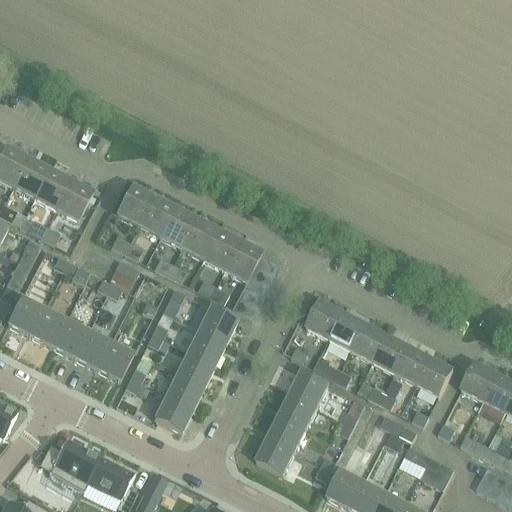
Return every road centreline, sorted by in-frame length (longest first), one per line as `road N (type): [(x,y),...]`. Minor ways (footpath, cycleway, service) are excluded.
road 1 (residential): [(302,270),(293,249),(143,170),(94,174),(0,125)]
road 2 (residential): [(199,476),(302,270)]
road 3 (residential): [(483,352),(469,357),(302,270)]
road 4 (residential): [(58,405),(199,476)]
